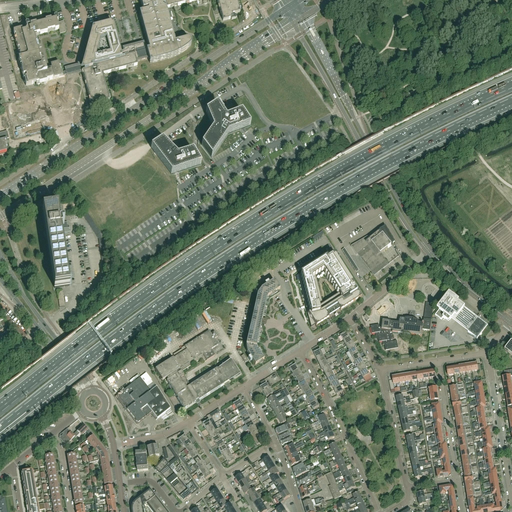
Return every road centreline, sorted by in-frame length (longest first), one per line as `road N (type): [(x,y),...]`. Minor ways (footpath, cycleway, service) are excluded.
road 1 (motorway): [(511,84),(256,219),(0,408)]
road 2 (motorway): [(27,406),(166,298),(296,213),(511,101)]
road 3 (primary): [(0,219),(293,24)]
road 4 (primary): [(285,9),(0,197)]
road 5 (unknown): [(76,301),(302,155)]
road 6 (secondary): [(431,248),(304,17)]
road 7 (unknown): [(294,136),(116,253)]
road 8 (residential): [(377,511),(300,351)]
road 9 (secondary): [(341,108),(426,252)]
road 10 (residential): [(511,502),(487,352)]
road 11 (unclassified): [(161,137),(242,86),(270,127)]
road 12 (residential): [(44,325),(79,293),(69,218)]
road 13 (residential): [(456,480),(437,360)]
road 14 (residential): [(406,487),(379,370)]
